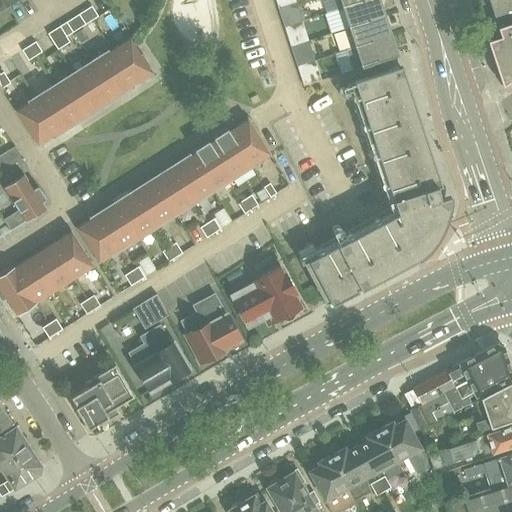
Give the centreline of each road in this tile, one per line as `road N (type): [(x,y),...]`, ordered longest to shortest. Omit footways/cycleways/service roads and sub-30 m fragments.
road 1 (primary): [(509,257),(409,297),(87,484)]
road 2 (primary): [(123,511),(457,325),(511,306)]
road 3 (residential): [(299,195),(12,373)]
road 4 (residential): [(0,254),(68,210),(0,103)]
road 5 (secondary): [(466,122),(509,257)]
road 6 (unclassified): [(87,484),(12,373)]
road 7 (secondary): [(466,122),(426,0)]
